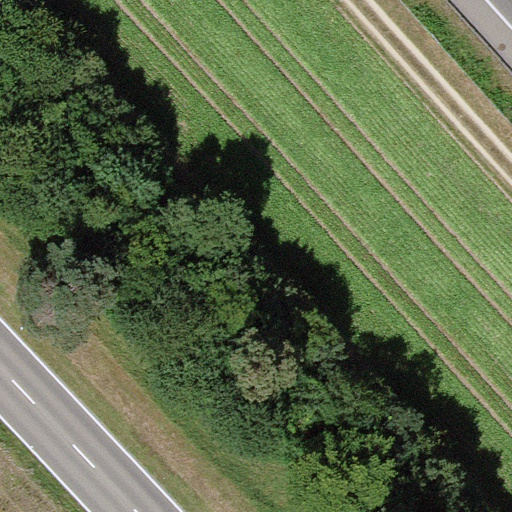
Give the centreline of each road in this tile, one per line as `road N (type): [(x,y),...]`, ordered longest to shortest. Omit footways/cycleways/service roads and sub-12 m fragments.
road 1 (track): [(511,185),(352,0)]
road 2 (primary): [(0,380),(124,511)]
